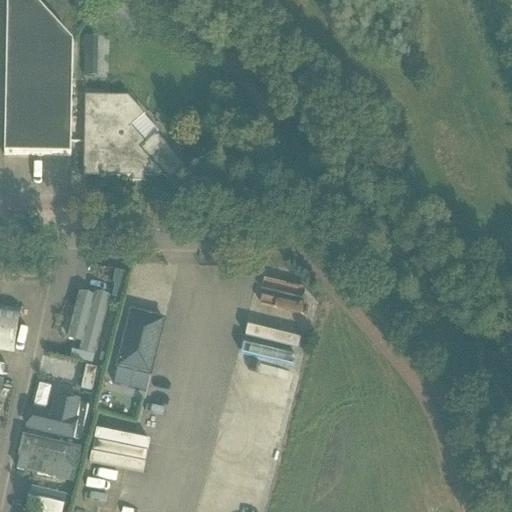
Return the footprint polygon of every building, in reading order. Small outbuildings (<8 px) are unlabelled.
[(31,0),(6,0),(4,157),(70,158),(73,45),(31,0)] [(187,171),(173,156),(156,137),(147,145),(132,128),(145,117),(129,99),(84,98),(83,170),(100,171),(100,179),(134,179),(134,175),(142,175),(142,180),(156,180),(160,175),(170,186),(187,171)] [(120,302),(126,276),(115,275),(113,285),(114,289),(111,301),(120,302)] [(80,295),(68,341),(75,343),(82,344),(80,354),(81,354),(80,361),(93,364),(95,357),(96,357),(110,298),(103,295),(95,295),(94,298),(88,295),(80,295)] [(21,311),(0,307),(0,349),(15,352),(21,311)] [(149,377),(163,322),(131,314),(117,370),(149,377)] [(83,382),(80,392),(92,395),(97,371),(86,368),(83,382)] [(75,422),(71,440),(79,442),(87,409),(77,407),(74,422),(75,422)] [(18,471),(73,483),(80,452),(24,439),(20,457),(21,457),(18,471)] [(63,511),(64,507),(61,506),(29,499),(25,511),(63,511)]
